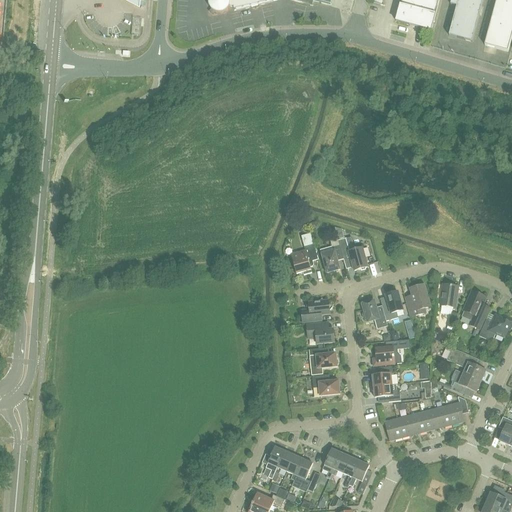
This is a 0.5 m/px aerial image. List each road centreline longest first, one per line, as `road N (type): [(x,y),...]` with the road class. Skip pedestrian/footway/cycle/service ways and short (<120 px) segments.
road 1 (unclassified): [(158,65),(260,35),(315,33),(511,85)]
road 2 (tertiary): [(4,395),(24,370),(50,66)]
road 3 (residential): [(358,419),(269,432),(231,511)]
road 4 (residential): [(511,295),(439,267),(349,292)]
road 5 (residential): [(358,419),(349,292)]
road 6 (tertiary): [(14,511),(20,431),(4,395)]
